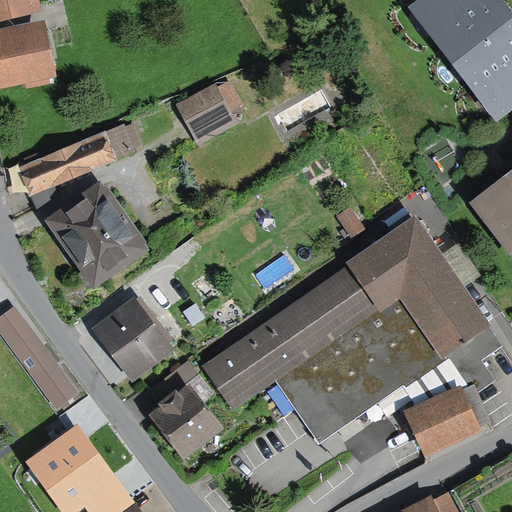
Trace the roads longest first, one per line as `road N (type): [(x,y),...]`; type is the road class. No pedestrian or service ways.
road 1 (unclassified): [(195,511),(81,366),(0,244)]
road 2 (residential): [(365,511),(511,437)]
